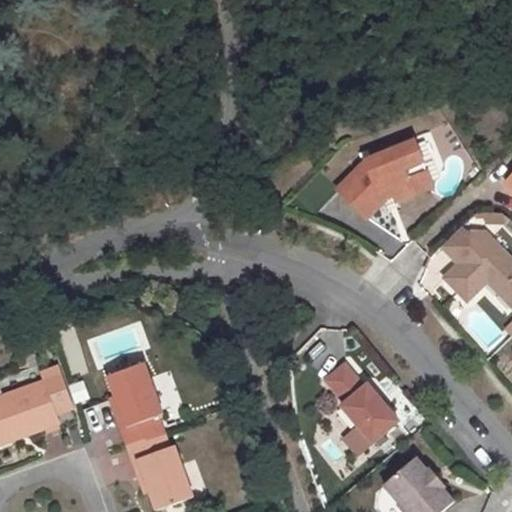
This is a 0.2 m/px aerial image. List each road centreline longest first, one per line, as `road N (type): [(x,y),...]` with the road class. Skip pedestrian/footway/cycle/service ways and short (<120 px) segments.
road 1 (unclassified): [(325,278),(422,353),(511,455)]
road 2 (unclassified): [(178,240),(100,256),(0,303)]
road 3 (residential): [(325,278),(232,245),(178,240)]
